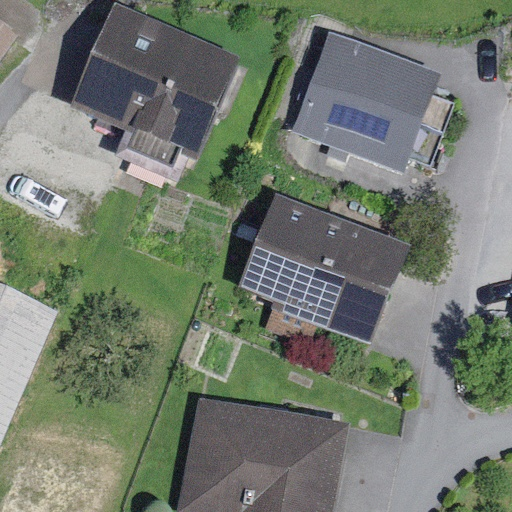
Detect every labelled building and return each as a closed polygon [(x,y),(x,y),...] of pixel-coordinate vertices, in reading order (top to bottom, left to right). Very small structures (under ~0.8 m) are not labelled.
[(237,70),(111,19),(71,117),(197,168),(237,70)] [(0,58),(9,47),(0,39),(0,58)] [(438,87),(329,46),(291,149),(399,189),(438,87)] [(407,264),(272,210),(235,304),(370,357),(407,264)] [(0,447),(54,325),(0,301),(0,447)] [(336,511),(352,439),(195,410),(177,511),(336,511)]
